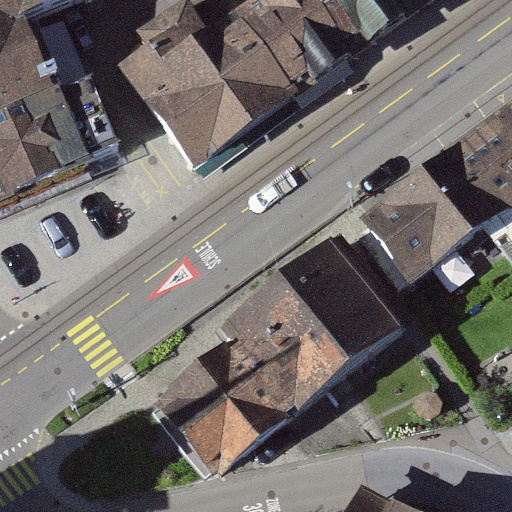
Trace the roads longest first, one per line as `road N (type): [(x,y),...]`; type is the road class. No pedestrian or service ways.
road 1 (tertiary): [(2,419),(511,45)]
road 2 (residential): [(503,511),(465,487),(377,475),(199,511)]
